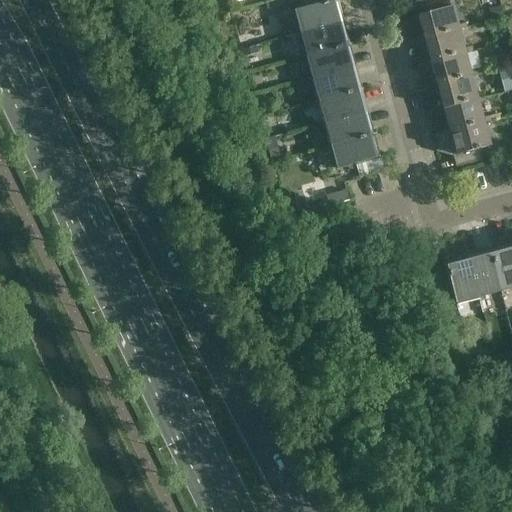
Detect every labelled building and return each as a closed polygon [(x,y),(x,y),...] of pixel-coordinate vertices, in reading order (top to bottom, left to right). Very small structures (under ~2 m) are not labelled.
[(330,0),(293,10),(299,33),(343,22),(336,0),(330,0)] [(410,41),(422,38),(457,29),(465,27),(464,23),(456,25),(451,5),(404,18),(405,22),(419,26),(422,37),(410,41)] [(343,22),(299,33),(305,56),(348,45),(349,44),(343,22)] [(422,38),(410,41),(411,45),(425,49),(428,61),(416,64),(429,61),(464,52),(471,50),(470,46),(462,48),(457,29),(465,27),(457,29),(422,38)] [(348,45),(305,56),(311,78),(353,67),(355,67),(349,44),(348,45)] [(429,61),(416,64),(417,69),(432,73),(435,84),(422,87),(422,88),(435,84),(435,85),(470,75),(470,76),(477,73),(476,69),(469,71),(464,53),(471,50),(464,52),(429,61)] [(511,66),(496,70),(502,94),(511,91),(511,66)] [(353,67),(311,78),(317,101),(360,89),(361,89),(355,67),(353,67)] [(435,84),(422,88),(423,92),(438,96),(441,107),(428,111),(441,108),(476,98),(476,99),(484,96),(483,92),(475,94),(470,76),(478,74),(477,73),(470,76),(470,75),(435,85),(435,84)] [(360,89),(317,101),(323,123),(365,112),(367,111),(361,89),(360,89)] [(441,108),(428,111),(430,115),(444,120),(447,131),(435,134),(435,135),(482,121),(490,119),(489,115),(481,118),(476,99),(484,97),(484,96),(476,99),(476,98),(441,108)] [(365,112),(323,123),(329,145),(373,134),(367,111),(365,112)] [(482,121),(435,135),(436,139),(451,142),(457,166),(481,160),(477,148),(489,145),(482,122),(490,120),(490,119),(482,121)] [(373,134),(329,145),(336,168),(379,157),(373,134)] [(264,140),(269,157),(279,155),(274,137),(264,140)] [(511,245),(511,241),(488,247),(500,291),(511,287),(511,245)] [(488,247),(466,253),(478,297),(500,291),(488,247)] [(478,297),(466,253),(443,260),(455,303),(478,297)]
